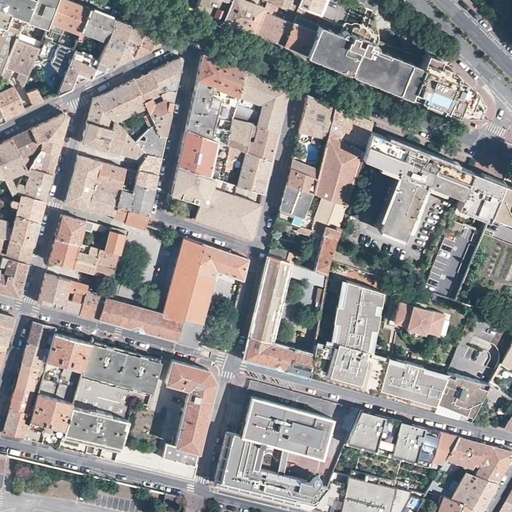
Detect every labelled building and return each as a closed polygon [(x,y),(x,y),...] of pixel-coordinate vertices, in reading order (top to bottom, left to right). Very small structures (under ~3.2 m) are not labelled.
[(0,0),(0,81),(2,78),(6,66),(17,39),(19,32),(25,18),(31,0),(0,0)] [(31,0),(25,18),(19,32),(40,40),(45,27),(55,0),(31,0)] [(73,1),(71,0),(55,0),(45,27),(77,39),(77,38),(89,7),(73,1)] [(230,0),(199,0),(195,9),(207,14),(223,20),(230,0)] [(230,0),(223,20),(238,25),(254,32),(266,2),(266,0),(230,0)] [(266,0),(266,2),(275,6),(286,10),(287,8),(295,12),(298,5),(300,0),(266,0)] [(300,0),(298,5),(321,14),(326,0),(300,0)] [(266,37),(283,43),(295,12),(287,8),(286,10),(283,18),(272,13),(275,6),(266,2),(254,32),(266,37)] [(102,12),(89,7),(77,38),(82,40),(85,31),(101,36),(97,46),(102,48),(115,17),(102,12)] [(289,46),(306,53),(318,21),(295,12),(283,43),(289,46)] [(372,14),(368,25),(371,27),(372,29),(373,30),(373,31),(375,32),(376,33),(377,35),(378,36),(378,37),(380,33),(380,30),(381,29),(375,15),(372,14)] [(321,15),(318,21),(306,53),(317,57),(350,70),(369,78),(377,81),(409,94),(422,60),(423,56),(379,38),(378,37),(378,36),(377,35),(376,33),(375,32),(373,31),(373,30),(372,29),(371,27),(368,25),(367,25),(365,24),(362,22),(359,21),(357,21),(355,21),(353,21),(351,22),(349,22),(347,21),(345,22),(342,23),(321,15)] [(114,65),(130,23),(122,19),(115,17),(102,48),(99,57),(92,76),(103,71),(114,65)] [(134,56),(144,28),(138,26),(130,23),(114,65),(124,61),(134,56)] [(75,44),(77,39),(45,27),(40,40),(38,47),(34,57),(48,63),(46,68),(54,71),(52,80),(60,83),(73,48),(75,44)] [(155,32),(144,28),(134,56),(151,48),(156,45),(167,40),(167,37),(164,36),(163,35),(155,32)] [(23,86),(27,74),(30,67),(34,57),(38,47),(17,39),(6,66),(12,68),(17,70),(15,78),(17,80),(20,86),(23,86)] [(57,93),(70,87),(76,71),(92,76),(99,57),(73,48),(60,83),(57,93)] [(426,49),(423,56),(422,60),(435,65),(437,59),(439,54),(426,49)] [(222,60),(202,52),(196,78),(239,94),(244,68),(222,60)] [(164,64),(151,70),(160,91),(164,99),(173,101),(179,78),(183,58),(180,56),(164,64)] [(435,65),(422,60),(409,94),(417,97),(456,113),(458,106),(460,100),(466,103),(471,90),(472,87),(461,82),(462,77),(453,73),(454,70),(447,67),(449,64),(437,59),(435,65)] [(12,68),(6,66),(2,78),(7,81),(12,68)] [(263,75),(244,68),(239,94),(263,103),(258,125),(278,129),(284,106),(289,85),(263,75)] [(142,74),(134,78),(143,100),(160,91),(151,70),(142,74)] [(14,114),(25,109),(13,85),(7,81),(2,78),(0,81),(0,105),(6,118),(14,114)] [(143,100),(134,78),(113,88),(92,98),(115,120),(146,106),(143,100)] [(193,91),(186,124),(228,143),(234,118),(239,94),(196,78),(193,91)] [(35,88),(26,91),(33,105),(38,102),(44,99),(35,88)] [(477,93),(471,90),(466,103),(460,100),(458,106),(470,111),(477,93)] [(172,107),(173,101),(164,99),(160,91),(143,100),(146,106),(148,112),(151,117),(167,110),(171,112),(172,107)] [(307,93),(298,129),(325,139),(334,104),(320,98),(307,93)] [(115,120),(92,98),(89,110),(87,120),(113,127),(115,120)] [(313,218),(324,220),(340,224),(344,210),(353,181),(361,155),(364,147),(370,128),(372,119),(362,115),(354,112),(334,104),(325,139),(325,141),(319,166),(317,174),(313,191),(321,194),(313,218)] [(167,110),(151,117),(158,134),(166,135),(169,123),(171,112),(167,110)] [(63,135),(68,114),(64,111),(52,117),(37,124),(30,128),(41,147),(59,152),(63,135)] [(158,134),(151,117),(148,112),(143,114),(148,126),(134,140),(146,152),(161,155),(164,146),(166,135),(158,134)] [(250,135),(252,123),(234,118),(228,143),(246,150),(248,141),(250,135)] [(126,131),(115,120),(113,127),(87,120),(83,131),(81,141),(121,152),(126,131)] [(274,145),(278,129),(258,125),(252,123),(250,135),(255,136),(253,143),(248,141),(246,150),(271,160),(274,145)] [(223,169),(228,143),(186,124),(182,142),(177,164),(218,177),(221,178),(222,175),(223,169)] [(26,169),(27,169),(29,166),(31,163),(27,153),(41,147),(30,128),(19,133),(12,137),(26,169)] [(423,150),(370,128),(364,147),(361,155),(396,169),(394,175),(396,176),(376,226),(402,236),(411,213),(413,213),(416,207),(413,206),(421,186),(424,187),(426,181),(461,195),(471,169),(461,165),(431,153),(423,150)] [(146,152),(134,140),(126,131),(121,152),(143,158),(146,152)] [(0,142),(0,167),(3,174),(5,179),(26,169),(12,137),(0,142)] [(267,176),(271,160),(246,150),(228,143),(223,169),(230,171),(233,158),(241,159),(236,179),(235,183),(237,183),(263,192),(267,176)] [(55,163),(59,152),(41,147),(31,163),(29,166),(53,172),(55,163)] [(161,155),(146,152),(143,158),(139,164),(157,172),(159,165),(161,155)] [(126,166),(78,153),(71,177),(65,200),(114,215),(117,203),(121,187),(126,166)] [(319,166),(306,161),(305,164),(291,160),(290,166),(317,174),(319,166)] [(157,172),(139,164),(138,169),(135,180),(154,187),(155,182),(157,172)] [(195,218),(208,223),(218,177),(177,164),(171,193),(199,202),(195,218)] [(25,172),(30,174),(26,180),(49,187),(51,180),(53,172),(29,166),(27,169),(25,172)] [(288,175),(286,183),(313,191),(317,174),(290,166),(288,175)] [(487,176),(471,169),(461,195),(456,207),(488,220),(489,217),(490,215),(503,183),(487,176)] [(252,237),(261,203),(234,194),(237,183),(235,183),(221,178),(218,177),(208,223),(252,237)] [(18,185),(14,191),(20,193),(45,200),(46,195),(49,187),(26,180),(23,187),(18,185)] [(154,187),(135,180),(133,190),(121,187),(117,203),(149,214),(152,200),(154,187)] [(282,200),(278,217),(300,223),(302,224),(311,225),(313,218),(321,194),(313,191),(286,183),(284,191),(282,200)] [(511,186),(503,183),(490,215),(509,222),(508,225),(511,226),(511,186)] [(16,207),(15,213),(39,220),(42,210),(45,200),(20,193),(18,200),(14,198),(11,199),(10,204),(12,206),(16,207)] [(0,200),(0,207),(9,198),(5,195),(0,200)] [(149,214),(117,203),(114,215),(113,217),(126,221),(125,222),(147,230),(146,233),(172,241),(174,233),(146,224),(149,214)] [(59,223),(56,235),(79,241),(80,238),(83,228),(92,231),(92,228),(94,221),(62,212),(59,223)] [(35,235),(39,220),(15,213),(11,226),(9,237),(33,244),(35,235)] [(490,215),(489,217),(508,225),(509,222),(490,215)] [(8,220),(0,217),(0,234),(4,235),(7,225),(8,220)] [(340,224),(324,220),(313,218),(311,225),(302,224),(300,223),(297,230),(309,234),(310,229),(322,233),(319,245),(317,256),(315,264),(314,269),(327,273),(329,258),(332,249),(340,224)] [(108,233),(110,226),(94,221),(92,228),(108,233)] [(461,230),(449,225),(424,289),(456,300),(479,242),(472,239),(472,237),(460,233),(461,230)] [(172,241),(146,233),(145,238),(170,246),(172,241)] [(0,234),(0,246),(1,242),(8,245),(5,255),(28,261),(30,254),(33,244),(9,237),(4,235),(0,234)] [(456,300),(471,305),(511,319),(511,245),(483,234),(479,242),(456,300)] [(79,241),(56,235),(53,246),(49,260),(73,266),(79,241)] [(203,242),(182,235),(162,310),(107,294),(99,317),(106,319),(123,323),(137,326),(177,338),(203,242)] [(100,247),(103,248),(105,245),(80,238),(79,241),(100,247)] [(79,241),(73,266),(93,272),(100,247),(79,241)] [(247,256),(203,242),(177,338),(187,340),(196,343),(198,334),(216,269),(242,277),(247,256)] [(271,244),(269,253),(287,259),(290,250),(271,244)] [(118,252),(103,248),(100,247),(93,272),(111,277),(118,252)] [(124,253),(118,252),(111,277),(108,289),(114,291),(124,253)] [(273,364),(309,374),(313,352),(270,341),(286,273),(289,260),(287,259),(269,253),(265,269),(258,300),(246,349),(244,356),(264,362),(273,364)] [(23,277),(28,261),(5,255),(2,255),(1,259),(0,262),(0,264),(4,266),(3,272),(0,271),(0,291),(3,292),(18,296),(23,277)] [(314,269),(289,260),(286,273),(324,285),(327,273),(314,269)] [(88,283),(46,272),(42,284),(39,295),(64,302),(65,297),(68,289),(75,292),(85,294),(88,283)] [(340,275),(335,304),(342,305),(346,277),(340,275)] [(382,287),(346,277),(342,305),(335,304),(333,321),(338,322),(335,343),(324,341),(323,345),(314,343),(313,352),(309,374),(367,390),(389,395),(432,407),(445,374),(422,368),(423,364),(406,359),(404,363),(387,358),(369,353),(370,349),(366,349),(370,326),(375,327),(378,311),(373,310),(374,301),(379,302),(382,287)] [(108,289),(88,283),(85,294),(80,312),(88,314),(99,317),(107,294),(108,289)] [(322,300),(324,287),(319,286),(316,300),(317,300),(321,301),(322,300)] [(80,312),(85,294),(75,292),(73,299),(65,297),(64,302),(39,295),(38,301),(65,308),(80,312)] [(412,302),(399,299),(393,320),(407,324),(406,327),(410,334),(416,336),(423,332),(424,328),(437,332),(443,311),(425,306),(427,301),(413,297),(412,302)] [(0,310),(0,340),(5,342),(9,328),(13,314),(0,310)] [(44,322),(33,319),(30,331),(27,341),(49,347),(56,326),(44,322)] [(324,337),(324,341),(335,343),(338,322),(333,321),(330,338),(324,337)] [(35,398),(31,413),(24,435),(24,438),(38,441),(59,446),(93,336),(74,331),(56,326),(49,347),(43,368),(41,375),(39,382),(37,391),(35,398)] [(371,350),(375,327),(370,326),(366,349),(370,349),(369,353),(387,358),(388,354),(371,350)] [(209,338),(198,334),(196,343),(202,344),(207,346),(209,338)] [(106,340),(93,336),(59,446),(114,459),(117,448),(119,449),(119,446),(121,446),(134,400),(148,404),(161,355),(143,350),(106,340)] [(24,351),(21,362),(43,368),(49,347),(27,341),(24,351)] [(511,360),(511,342),(511,341),(500,361),(508,367),(511,360)] [(406,359),(388,354),(387,358),(404,363),(406,359)] [(159,455),(121,446),(119,446),(119,449),(117,448),(114,459),(157,470),(193,478),(197,462),(194,461),(203,426),(205,416),(215,378),(208,368),(172,358),(165,382),(188,388),(172,444),(163,441),(159,455)] [(31,389),(33,381),(36,374),(41,375),(43,368),(21,362),(18,371),(15,384),(31,389)] [(446,371),(423,364),(422,368),(445,374),(446,371)] [(509,369),(504,366),(494,383),(499,386),(509,369)] [(451,412),(469,417),(478,401),(482,392),(487,383),(450,372),(450,376),(445,374),(432,407),(442,410),(451,412)] [(39,382),(33,381),(31,389),(37,391),(39,382)] [(489,381),(488,383),(482,393),(494,399),(498,392),(501,388),(489,381)] [(12,395),(8,407),(31,413),(35,398),(29,396),(31,389),(15,384),(12,395)] [(511,394),(501,388),(498,392),(511,399),(511,398),(511,394)] [(242,432),(226,428),(223,442),(237,445),(233,461),(251,466),(258,437),(322,455),(332,416),(251,394),(242,432)] [(359,408),(350,406),(347,416),(355,418),(359,408)] [(13,433),(24,435),(31,413),(8,407),(5,418),(1,431),(13,433)] [(457,434),(359,408),(355,418),(345,439),(361,444),(363,444),(357,470),(355,476),(351,475),(332,471),(326,484),(325,487),(309,506),(337,511),(413,511),(418,504),(423,495),(424,492),(405,488),(394,485),(395,479),(401,455),(403,455),(413,458),(415,458),(416,455),(441,462),(445,456),(457,434)] [(488,443),(457,434),(445,456),(451,459),(472,466),(475,460),(480,462),(478,468),(474,474),(496,481),(501,472),(504,466),(511,452),(511,448),(506,447),(488,443)] [(223,442),(219,457),(233,461),(237,445),(223,442)] [(438,468),(441,462),(416,455),(415,458),(414,461),(438,468)] [(432,478),(439,481),(451,459),(445,456),(441,462),(438,468),(432,478)] [(325,487),(326,484),(318,482),(310,480),(251,466),(233,461),(219,457),(216,469),(213,482),(233,488),(266,495),(309,506),(325,487)] [(453,490),(450,496),(480,507),(488,495),(496,481),(474,474),(465,471),(453,490)] [(407,482),(395,479),(394,485),(405,488),(407,482)] [(430,482),(427,488),(438,492),(442,493),(450,496),(453,490),(437,485),(430,482)] [(172,494),(163,492),(161,502),(170,504),(172,494)] [(435,511),(437,511),(477,511),(480,507),(450,496),(442,493),(439,502),(435,511)] [(423,495),(418,504),(435,511),(439,502),(435,500),(423,495)] [(511,511),(511,505),(506,502),(500,511),(511,511)]
